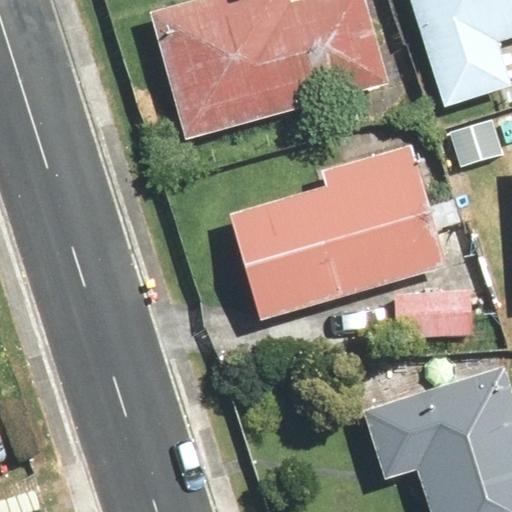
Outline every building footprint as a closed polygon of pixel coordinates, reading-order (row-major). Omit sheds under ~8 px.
[(279,0),(180,0),(138,12),(175,139),(378,81),(354,0),(291,0),(281,3),(279,0)] [(511,0),(397,0),(432,110),(501,89),(488,46),(511,38),(511,0)] [(214,217),(246,321),(430,265),(394,146),(308,172),(313,187),(214,217)] [(484,296),(404,293),(402,339),(482,342),(484,296)] [(511,511),(511,429),(492,365),(347,411),(370,483),(404,472),(416,511),(511,511)]
